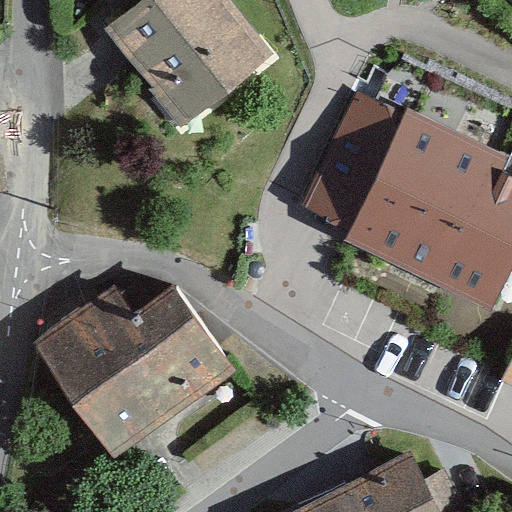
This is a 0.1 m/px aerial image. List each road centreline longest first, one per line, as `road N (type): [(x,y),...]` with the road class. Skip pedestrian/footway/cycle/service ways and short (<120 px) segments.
road 1 (residential): [(0,403),(26,258),(28,0)]
road 2 (residential): [(218,511),(372,398),(426,417),(511,466)]
road 3 (unknown): [(285,343),(282,196),(328,53)]
